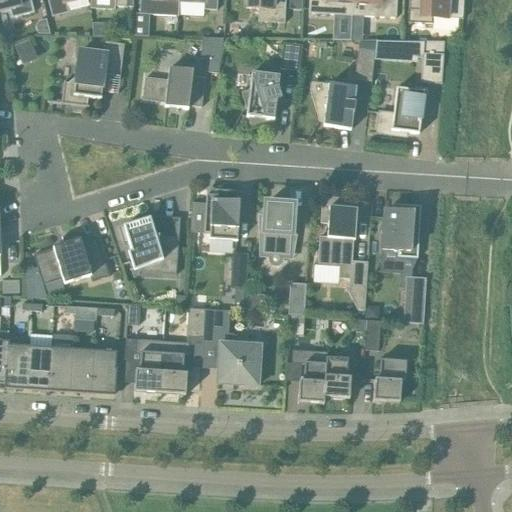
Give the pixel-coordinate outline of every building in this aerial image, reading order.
[(0,0),(0,11),(10,9),(12,19),(34,13),(30,0),(0,0)] [(79,0),(49,0),(50,3),(54,17),(68,14),(65,3),(79,0)] [(89,0),(91,9),(115,10),(115,8),(127,9),(127,0),(89,0)] [(139,0),(139,15),(178,18),(178,2),(178,0),(139,0)] [(178,0),(178,2),(178,16),(204,18),(204,10),(217,11),(217,0),(178,0)] [(246,0),(246,9),(258,9),(257,23),(284,25),(285,0),(246,0)] [(289,0),(289,10),(302,11),(302,0),(289,0)] [(352,17),(352,0),(308,0),(308,14),(352,17)] [(352,0),(353,4),(352,17),(372,18),(396,19),(397,7),(396,0),(352,0)] [(408,0),(408,10),(407,24),(408,24),(433,25),(433,19),(447,20),(463,20),(464,0),(408,0)] [(38,22),(34,28),(36,37),(50,37),(46,20),(38,22)] [(203,39),(200,60),(207,61),(206,73),(219,75),(223,39),(203,39)] [(30,41),(15,47),(19,58),(34,52),(30,41)] [(375,53),(374,61),(418,64),(418,59),(422,60),(423,43),(376,42),(375,53)] [(422,60),(421,84),(441,86),(443,55),(444,42),(423,42),(423,43),(422,60)] [(123,46),(107,44),(106,53),(83,50),(81,65),(67,84),(65,84),(65,83),(64,83),(61,105),(88,109),(89,107),(87,107),(88,99),(101,100),(104,76),(119,78),(123,46)] [(302,46),(283,44),(280,70),(298,72),(302,46)] [(358,51),(354,81),(371,83),(374,61),(375,53),(358,51)] [(193,72),(169,69),(167,82),(145,79),(142,102),(165,104),(164,108),(188,111),(188,107),(201,109),(205,79),(192,78),(193,72)] [(279,78),(251,74),(249,90),(240,93),(247,114),(246,118),(248,118),(250,125),(266,121),(274,122),(276,102),(281,101),(278,89),(279,78)] [(356,89),(328,85),(327,96),(313,100),(312,94),(310,94),(319,123),(324,123),(323,128),(351,131),(356,89)] [(416,88),(415,88),(414,92),(396,90),(393,116),(379,114),(377,133),(369,132),(369,133),(405,138),(406,134),(419,135),(424,93),(415,92),(416,88)] [(192,204),(190,234),(203,235),(209,235),(209,241),(237,242),(239,203),(237,203),(238,193),(218,191),(217,196),(206,195),(205,204),(192,204)] [(341,199),(322,198),(320,225),(328,225),(327,238),(319,238),(317,267),(339,268),(338,280),(349,281),(349,294),(357,311),(364,312),(367,263),(352,262),(353,241),(355,241),(357,210),(340,209),(341,199)] [(293,206),(265,204),(264,219),(261,219),(260,232),(257,232),(257,234),(264,234),(262,255),(290,257),(291,236),(298,236),(298,235),(295,235),(296,222),(292,222),(293,206)] [(420,208),(392,206),(392,213),(385,212),(384,225),(381,225),(378,232),(380,240),(383,240),(382,251),(398,252),(397,259),(417,260),(420,208)] [(150,221),(150,219),(120,228),(125,243),(128,243),(136,269),(155,264),(159,274),(175,275),(175,276),(176,276),(180,219),(179,219),(178,222),(150,221)] [(80,243),(77,233),(61,238),(64,246),(53,249),(53,250),(33,256),(43,286),(62,280),(64,285),(90,278),(91,283),(109,278),(97,238),(80,243)] [(248,255),(232,254),(230,290),(246,291),(248,255)] [(426,279),(406,278),(403,324),(423,325),(426,279)] [(19,281),(2,282),(2,295),(20,295),(19,281)] [(290,317),(304,318),(306,285),(290,284),(288,316),(289,316),(289,317),(290,317)] [(175,296),(174,309),(184,310),(185,297),(175,296)] [(351,305),(344,311),(351,318),(357,312),(351,305)] [(365,307),(364,320),(378,321),(379,308),(365,307)] [(96,317),(97,313),(97,309),(75,308),(75,315),(75,320),(96,322),(96,317)] [(114,311),(97,309),(97,313),(96,317),(114,318),(114,311)] [(186,338),(202,339),(204,311),(188,310),(186,338)] [(204,311),(202,339),(202,344),(220,345),(217,385),(257,387),(260,347),(241,346),(241,345),(241,344),(240,341),(239,339),(237,338),(235,336),(234,336),(232,335),(228,335),(230,313),(204,311)] [(304,318),(290,317),(289,332),(289,336),(303,337),(304,318)] [(365,334),(364,351),(366,322),(356,321),(355,333),(365,334)] [(380,323),(366,322),(364,351),(378,352),(380,323)] [(0,385),(5,385),(8,346),(9,332),(0,331),(0,385)] [(51,349),(48,392),(49,392),(57,392),(70,393),(73,351),(74,337),(52,336),(51,349)] [(125,340),(123,372),(135,373),(134,394),(160,395),(163,343),(125,340)] [(188,345),(163,343),(160,395),(185,397),(186,375),(182,375),(184,358),(188,358),(188,345)] [(27,390),(30,348),(8,346),(5,385),(5,389),(14,389),(27,390)] [(27,390),(48,392),(51,349),(30,348),(27,390)] [(73,351),(70,393),(91,395),(94,352),(73,351)] [(323,399),(326,359),(326,354),(291,351),(291,365),(304,366),(303,382),(299,382),(297,404),(323,406),(323,399)] [(116,353),(94,352),(91,395),(114,396),(116,353)] [(348,360),(326,359),(323,406),(324,406),(324,399),(349,401),(350,379),(346,379),(348,360)] [(373,403),(399,404),(401,384),(405,384),(406,363),(380,361),(378,381),(374,381),(373,403)]
